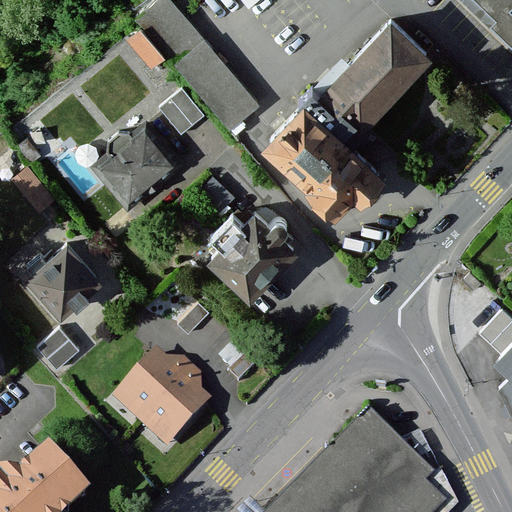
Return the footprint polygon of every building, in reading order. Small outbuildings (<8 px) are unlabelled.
[(186,21),(168,0),(148,0),(133,14),(234,129),(261,106),(186,21)] [(511,14),(509,12),(511,8),(511,0),(461,0),(511,49),(511,14)] [(303,106),(267,144),(338,210),(351,197),(361,206),(384,181),(343,142),(427,53),(391,19),(319,95),(312,88),(299,102),(303,106)] [(184,87),(161,105),(182,131),(205,113),(184,87)] [(111,158),(98,167),(126,204),(176,163),(145,129),(132,140),(130,135),(119,133),(107,141),(106,152),(111,158)] [(55,199),(28,166),(10,180),(38,213),(55,199)] [(247,195),(200,248),(248,290),(295,238),(247,195)] [(66,242),(26,278),(64,320),(104,284),(66,242)] [(208,314),(196,301),(177,320),(189,332),(208,314)] [(511,375),(501,386),(511,411),(511,322),(502,312),(483,331),(506,353),(498,361),(511,374),(511,375)] [(58,327),(37,346),(56,368),(77,349),(58,327)] [(114,395),(140,419),(182,373),(155,349),(114,395)] [(257,362),(246,351),(228,368),(239,379),(257,362)] [(369,412),(269,511),(451,511),(460,504),(439,470),(433,475),(369,412)] [(0,511),(68,511),(87,494),(45,451),(0,495),(0,511)]
